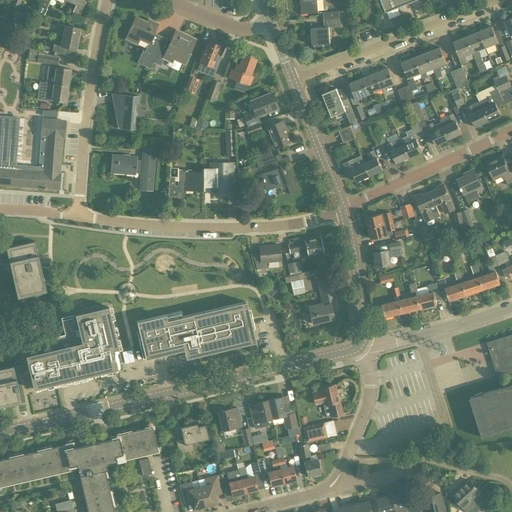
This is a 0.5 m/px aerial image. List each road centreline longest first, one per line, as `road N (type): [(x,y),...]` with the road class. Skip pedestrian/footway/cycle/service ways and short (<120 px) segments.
road 1 (tertiary): [(0,431),(359,344)]
road 2 (residential): [(76,216),(275,226),(341,209)]
road 3 (residential): [(76,216),(107,0)]
road 4 (residential): [(291,81),(493,0)]
road 5 (residential): [(341,209),(511,130)]
road 6 (track): [(511,486),(424,460),(346,459)]
road 7 (tertiary): [(511,306),(382,345),(359,344)]
road 8 (residential): [(337,478),(367,403),(359,344)]
road 9 (tertiary): [(341,209),(291,81)]
road 10 (tertiary): [(359,344),(341,209)]
